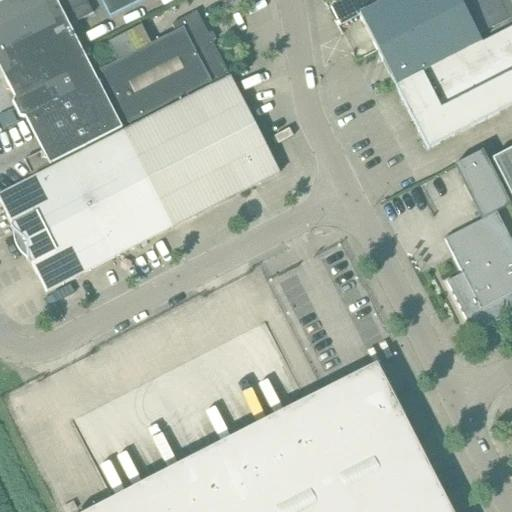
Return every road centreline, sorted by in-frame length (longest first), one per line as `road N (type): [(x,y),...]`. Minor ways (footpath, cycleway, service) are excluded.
road 1 (unclassified): [(341,200),(54,350),(29,355),(0,346)]
road 2 (unclassified): [(450,398),(341,200)]
road 3 (unclassified): [(341,200),(312,114),(291,0)]
road 4 (unclassified): [(509,511),(450,398)]
